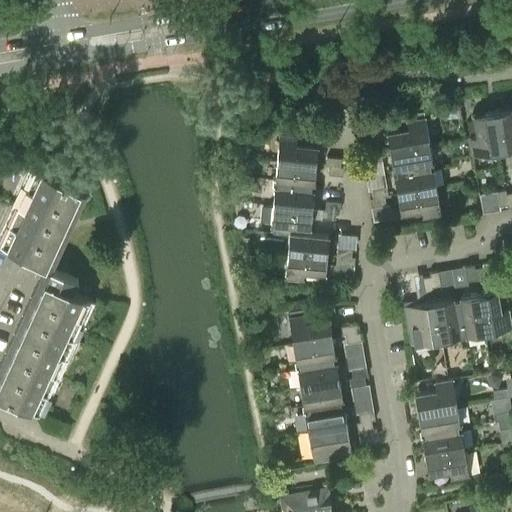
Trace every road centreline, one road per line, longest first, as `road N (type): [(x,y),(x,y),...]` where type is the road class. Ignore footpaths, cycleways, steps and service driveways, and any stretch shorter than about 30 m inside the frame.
road 1 (tertiary): [(60,48),(347,0)]
road 2 (residential): [(396,511),(389,468),(396,452),(369,262)]
road 3 (residential): [(369,262),(475,245),(511,220)]
road 4 (residential): [(369,262),(367,231),(354,215),(349,125)]
